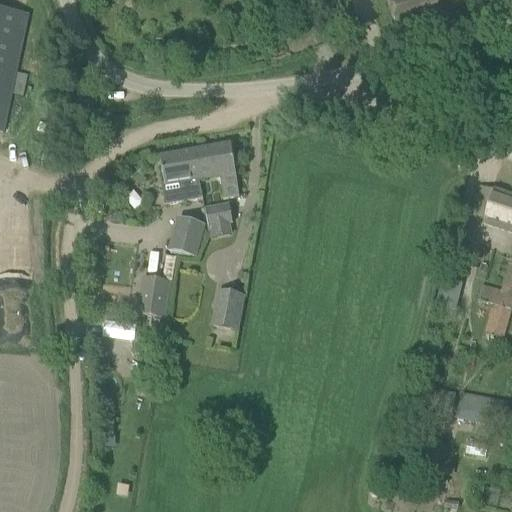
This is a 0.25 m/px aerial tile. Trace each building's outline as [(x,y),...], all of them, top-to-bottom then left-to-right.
[(385,0),(389,10),(395,29),(481,0),(385,0)] [(0,10),(0,133),(3,134),(28,16),(0,10)] [(231,145),(192,152),(197,181),(219,177),(223,200),(239,198),(234,164),(231,145)] [(197,181),(192,152),(159,158),(164,186),(162,187),(165,207),(201,201),(197,181)] [(479,187),(474,206),(470,218),(483,223),(482,225),(511,234),(511,196),(494,190),(493,191),(479,187)] [(228,206),(204,211),(207,228),(231,223),(228,206)] [(196,258),(204,228),(178,221),(170,251),(196,258)] [(447,265),(436,310),(454,315),(468,261),(452,257),(450,266),(447,265)] [(499,294),(511,297),(511,265),(507,264),(499,294)] [(117,276),(100,275),(99,281),(116,283),(117,276)] [(168,284),(144,281),(138,316),(162,320),(168,284)] [(511,297),(499,294),(480,288),(477,301),(491,306),(509,311),(511,311),(511,297)] [(243,298),(218,294),(212,328),(237,333),(243,298)] [(509,311),(491,306),(484,333),(502,338),(509,311)] [(415,388),(411,410),(450,417),(454,395),(415,388)] [(461,396),(457,419),(502,427),(507,405),(461,396)] [(412,485),(416,470),(428,473),(426,483),(434,485),(440,462),(443,450),(444,445),(410,437),(401,482),(412,485)] [(449,451),(443,450),(440,462),(446,464),(449,451)]
